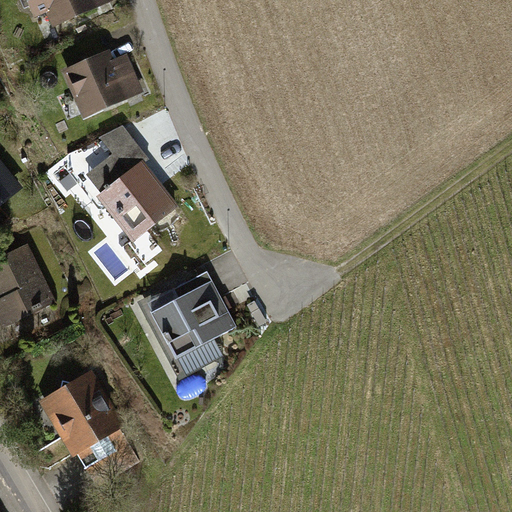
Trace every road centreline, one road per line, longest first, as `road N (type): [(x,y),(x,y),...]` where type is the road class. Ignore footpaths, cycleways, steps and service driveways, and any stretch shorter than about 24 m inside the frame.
road 1 (residential): [(143,0),(246,250),(275,296)]
road 2 (track): [(275,296),(511,137)]
